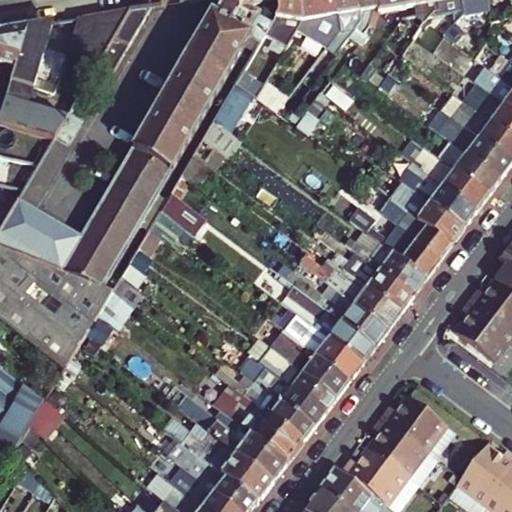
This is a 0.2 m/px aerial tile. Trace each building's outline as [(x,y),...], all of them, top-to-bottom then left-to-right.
[(155,201),(179,160),(218,94),(251,39),(262,46),(267,37),(273,27),(249,12),(257,0),(227,0),(217,19),(213,16),(83,240),(36,212),(19,202),(0,235),(0,248),(102,290),(140,226),(149,231),(160,214),(164,206),(155,201)] [(298,33),(304,24),(299,0),(277,0),(280,15),(273,27),(267,37),(288,50),(298,33)] [(298,33),(326,54),(333,45),(341,35),(335,0),(299,0),(304,24),(298,33)] [(352,38),(362,24),(357,0),(335,0),(341,35),(333,45),(326,54),(334,60),(352,38)] [(375,12),(379,5),(378,0),(357,0),(362,24),(352,38),(359,44),(363,46),(369,39),(365,36),(370,28),(375,12)] [(418,8),(417,0),(378,0),(379,5),(375,12),(370,28),(375,29),(379,15),(418,8)] [(440,5),(439,4),(438,0),(417,0),(418,8),(420,18),(434,15),(441,13),(440,5)] [(455,23),(465,17),(462,0),(438,0),(439,4),(440,5),(450,2),(455,23)] [(489,13),(486,0),(462,0),(465,17),(489,13)] [(102,76),(106,79),(147,9),(130,12),(75,106),(55,142),(66,148),(81,122),(77,119),(102,76)] [(55,142),(75,106),(130,12),(103,16),(27,29),(7,101),(0,125),(54,142),(55,142)] [(414,41),(435,55),(444,39),(425,27),(414,41)] [(0,82),(0,98),(7,101),(27,29),(0,33),(0,64),(4,66),(0,82)] [(489,72),(502,82),(511,70),(511,69),(511,66),(499,58),(489,72)] [(511,98),(511,89),(511,88),(502,82),(489,72),(479,65),(467,80),(479,89),(505,108),(511,98)] [(277,116),(288,100),(267,85),(256,101),(277,116)] [(214,123),(231,134),(254,98),(237,87),(214,123)] [(511,139),(511,113),(505,108),(479,89),(467,106),(511,139)] [(511,164),(511,139),(467,106),(456,98),(444,114),(454,121),(511,164)] [(287,122),(296,129),(305,116),(296,110),(287,122)] [(502,182),(511,168),(511,164),(454,121),(442,137),(453,145),(502,182)] [(229,161),(241,144),(214,124),(203,142),(229,161)] [(19,202),(36,212),(71,151),(66,148),(55,142),(54,142),(19,202)] [(226,166),(229,161),(203,142),(192,160),(204,168),(206,164),(210,167),(215,159),(226,166)] [(490,198),(502,182),(453,145),(441,162),(490,198)] [(478,214),(490,198),(441,162),(424,149),(412,165),(478,214)] [(465,231),(478,214),(412,165),(400,182),(401,183),(465,231)] [(453,248),(465,231),(401,183),(388,199),(391,201),(428,230),(453,248)] [(160,214),(175,225),(186,208),(170,197),(164,206),(160,214)] [(381,247),(428,281),(453,248),(428,230),(391,201),(382,214),(398,226),(386,242),(370,229),(365,235),(381,247)] [(150,253),(157,258),(167,246),(149,232),(138,251),(147,257),(150,253)] [(373,258),(381,247),(365,235),(357,245),(373,258)] [(415,299),(428,281),(381,247),(373,258),(357,245),(351,241),(346,248),(381,274),(415,299)] [(85,339),(98,317),(111,295),(112,294),(102,290),(0,248),(0,319),(65,371),(85,339)] [(137,271),(140,273),(148,259),(147,257),(138,251),(129,265),(137,271)] [(496,283),(511,295),(511,253),(509,252),(500,264),(506,269),(496,283)] [(389,333),(402,315),(351,277),(344,286),(332,277),(306,258),(300,266),(331,289),(343,298),(389,333)] [(120,280),(127,286),(137,271),(129,265),(120,280)] [(402,315),(415,299),(381,274),(373,285),(347,266),(343,271),(351,277),(402,315)] [(332,277),(344,286),(351,277),(343,271),(339,268),(332,277)] [(376,350),(389,333),(343,298),(337,308),(324,298),(293,275),(286,283),(323,310),(342,324),(376,350)] [(134,313),(145,299),(127,286),(120,280),(112,294),(111,295),(132,311),(134,313)] [(470,304),(511,336),(511,295),(496,283),(486,297),(479,292),(470,304)] [(337,308),(343,298),(331,289),(324,298),(337,308)] [(112,329),(118,333),(132,311),(111,295),(98,317),(112,329)] [(457,335),(496,365),(511,344),(511,336),(470,304),(460,316),(467,321),(457,335)] [(339,328),(342,324),(323,310),(314,321),(318,324),(324,317),(339,328)] [(302,331),(307,325),(296,316),(291,323),(302,331)] [(85,339),(100,350),(112,329),(98,317),(85,339)] [(363,367),(376,350),(342,324),(339,328),(324,317),(318,324),(314,321),(310,327),(312,328),(330,342),(363,367)] [(304,348),(317,358),(330,342),(312,328),(299,345),(304,348)] [(276,356),(290,366),(304,348),(299,345),(289,338),(276,356)] [(351,384),(363,367),(330,342),(317,358),(351,384)] [(337,402),(351,384),(317,358),(304,348),(290,366),(291,367),(337,402)] [(291,367),(290,366),(276,356),(270,352),(264,360),(285,375),(291,367)] [(327,416),(337,402),(291,367),(285,375),(264,360),(258,355),(254,361),(266,370),(281,381),(327,416)] [(315,431),(327,416),(281,381),(275,389),(260,377),(260,378),(247,368),(242,375),(254,384),(315,431)] [(31,429),(39,415),(44,406),(0,370),(0,444),(12,452),(15,454),(22,443),(31,429)] [(275,389),(281,381),(266,370),(260,377),(275,389)] [(244,399),(248,394),(219,372),(215,377),(231,389),(244,399)] [(304,446),(315,431),(254,384),(253,387),(256,390),(254,393),(265,401),(258,410),(304,446)] [(258,410),(265,401),(254,393),(256,390),(253,387),(248,394),(244,399),(258,410)] [(289,466),(304,446),(258,410),(244,399),(231,389),(216,409),(225,416),(241,429),(289,466)] [(47,402),(59,410),(67,398),(55,390),(47,402)] [(438,464),(457,438),(407,400),(397,414),(391,409),(382,421),(428,456),(438,464)] [(275,486),(289,466),(241,429),(234,437),(218,425),(187,401),(179,412),(197,426),(209,435),(275,486)] [(31,429),(40,435),(49,425),(39,415),(31,429)] [(234,437),(241,429),(225,416),(218,425),(234,437)] [(259,506),(275,486),(209,435),(197,426),(191,434),(172,420),(163,431),(181,445),(215,472),(259,506)] [(438,464),(428,456),(382,421),(373,434),(379,438),(369,452),(409,482),(421,491),(440,465),(438,464)] [(22,443),(29,448),(40,435),(31,429),(22,443)] [(14,456),(23,465),(32,451),(29,448),(22,443),(15,454),(14,456)] [(0,464),(4,467),(5,465),(12,452),(0,444),(0,464)] [(233,511),(254,511),(259,506),(215,472),(181,445),(169,460),(188,475),(233,511)] [(466,511),(481,511),(511,471),(511,455),(507,452),(502,459),(487,448),(449,499),(466,511)] [(22,476),(26,469),(23,465),(14,456),(15,454),(12,452),(5,465),(22,476)] [(388,511),(409,482),(369,452),(357,467),(351,463),(342,475),(388,511)] [(37,495),(42,487),(26,469),(22,476),(18,483),(37,495)] [(389,511),(388,511),(342,475),(340,473),(337,471),(321,492),(348,511),(389,511)] [(511,511),(511,471),(481,511),(511,511)] [(202,511),(233,511),(188,475),(176,490),(202,511)] [(52,506),(55,500),(42,487),(37,495),(52,506)] [(171,511),(202,511),(176,490),(164,506),(171,511)] [(348,511),(321,492),(305,511),(348,511)] [(58,511),(66,511),(55,500),(52,506),(51,507),(58,511)]
